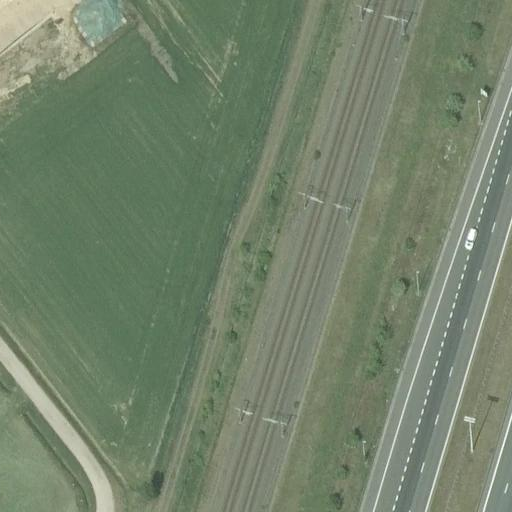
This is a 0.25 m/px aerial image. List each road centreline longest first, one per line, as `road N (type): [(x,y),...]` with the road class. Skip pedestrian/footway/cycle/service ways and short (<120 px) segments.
road 1 (track): [(317,0),(227,261),(160,511)]
road 2 (motorway): [(511,168),(410,511)]
road 3 (unclassified): [(101,511),(88,463),(0,336)]
